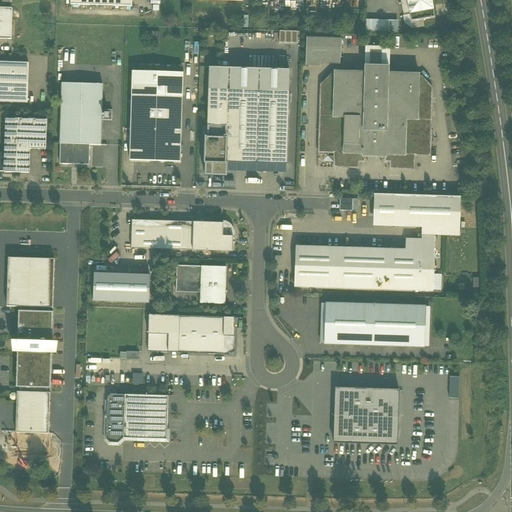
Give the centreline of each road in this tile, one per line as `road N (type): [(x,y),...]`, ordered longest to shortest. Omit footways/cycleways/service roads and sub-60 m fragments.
road 1 (unclassified): [(0,193),(257,201)]
road 2 (primary): [(511,232),(480,0)]
road 3 (unclassified): [(255,309),(262,380),(276,384),(294,368),(294,356),(267,329)]
